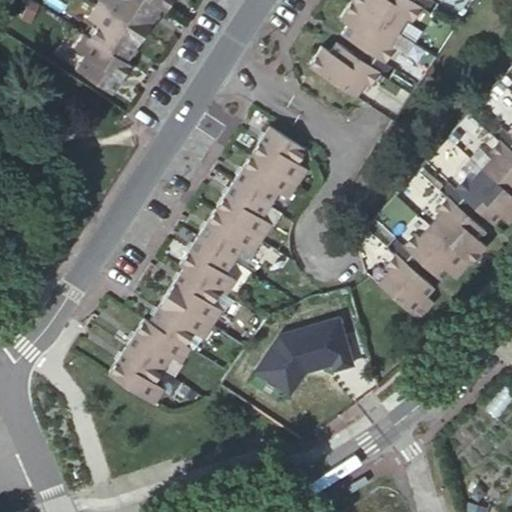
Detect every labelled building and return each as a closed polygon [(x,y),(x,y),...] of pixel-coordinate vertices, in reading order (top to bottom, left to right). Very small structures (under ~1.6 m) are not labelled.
[(114,0),(113,3),(108,0),(100,0),(84,23),(88,26),(94,30),(85,42),(80,38),(70,53),(81,61),(71,74),(108,98),(127,70),(122,67),(157,15),(161,18),(173,0),(114,0)] [(308,66),(363,101),(369,105),(379,90),(377,88),(399,53),(402,55),(421,25),(419,23),(434,0),(351,0),(338,20),(347,26),(342,34),(359,45),(368,50),(362,60),(353,55),(336,43),(330,53),(321,46),(308,66)] [(369,105),(393,121),(471,0),(437,0),(421,25),(402,55),(379,90),(369,105)] [(359,45),(353,55),(362,60),(368,50),(359,45)] [(353,239),(364,272),(376,259),(404,229),(427,204),(456,173),(480,147),(509,116),(511,112),(511,60),(437,150),(353,239)] [(364,272),(368,276),(415,319),(432,302),(425,294),(432,287),(418,273),(411,267),(418,260),(425,266),(439,280),(446,271),(454,278),(484,246),(477,239),(484,232),(469,218),(463,212),(470,205),(476,210),(491,224),(498,216),(506,223),(511,215),(511,112),(509,116),(510,118),(482,149),(480,147),(456,173),(458,175),(429,206),(427,204),(404,229),(406,231),(378,262),(376,259),(364,272)] [(110,371),(156,401),(166,387),(165,386),(155,380),(164,368),(173,374),(183,359),(178,356),(187,343),(192,346),(197,350),(215,321),(210,318),(205,314),(214,301),(219,305),(238,276),(228,269),(246,243),(255,249),(274,222),(264,215),(281,189),(291,195),(310,167),(300,160),(309,146),(272,122),(182,261),(186,263),(151,319),(147,315),(110,371)] [(469,218),(476,210),(470,205),(463,212),(469,218)] [(411,267),(418,273),(425,266),(418,260),(411,267)] [(511,435),(511,419),(503,431),(511,435)] [(472,453),(454,478),(485,500),(507,467),(482,453),(478,457),(472,453)]
